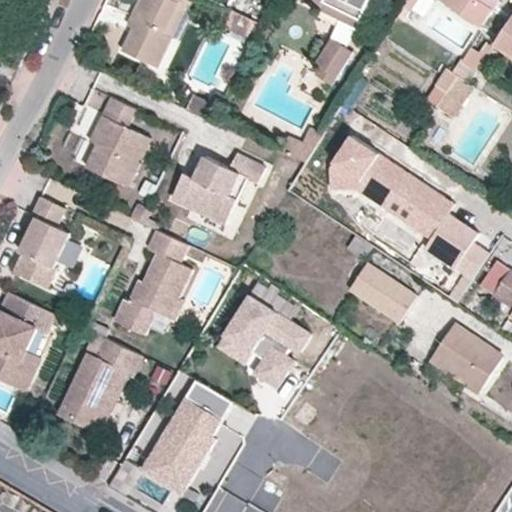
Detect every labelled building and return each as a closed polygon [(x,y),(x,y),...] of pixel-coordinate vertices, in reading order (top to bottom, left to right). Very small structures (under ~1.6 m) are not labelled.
[(141,0),(136,11),(143,14),(137,26),(125,48),(161,66),(189,5),(191,6),(193,0),(141,0)] [(321,8),(358,26),(371,0),(313,0),(322,5),(321,8)] [(444,0),(444,1),(480,25),(495,1),(493,0),(444,0)] [(411,10),(405,6),(398,16),(405,20),(411,10)] [(143,14),(136,11),(130,23),(137,26),(143,14)] [(511,20),(496,44),(511,54),(511,20)] [(322,66),(339,77),(355,51),(334,36),(317,62),(322,66)] [(334,84),(339,77),(322,66),(317,73),(334,84)] [(456,66),(453,70),(459,74),(462,70),(456,66)] [(447,92),(459,74),(453,70),(449,68),(438,85),(447,92)] [(473,77),(462,70),(459,74),(470,82),(473,77)] [(470,82),(459,74),(447,92),(462,102),(474,84),(470,82)] [(462,102),(447,92),(438,106),(453,116),(462,102)] [(138,107),(113,96),(99,127),(106,131),(99,143),(89,165),(130,185),(153,136),(130,125),(138,107)] [(217,117),(222,106),(212,101),(207,112),(217,117)] [(291,134),(284,151),(308,161),(326,132),(312,126),(305,140),(291,134)] [(106,131),(99,127),(92,139),(99,143),(106,131)] [(71,131),(66,147),(82,151),(86,136),(71,131)] [(473,279),(491,252),(475,241),(481,232),(451,211),(439,204),(446,195),(355,133),(333,166),(332,187),(357,187),(388,208),(397,194),(418,208),(409,222),(433,238),(426,247),(467,275),(473,279)] [(207,159),(203,170),(198,180),(192,177),(187,175),(177,201),(232,224),(243,199),(233,195),(243,174),(251,178),(263,182),(270,166),(239,154),(233,169),(207,159)] [(198,180),(203,170),(195,168),(192,177),(198,180)] [(243,199),(251,178),(243,174),(233,195),(243,199)] [(397,194),(388,208),(409,222),(418,208),(397,194)] [(457,202),(446,195),(439,204),(451,211),(457,202)] [(68,208),(43,196),(35,212),(40,215),(32,231),(22,251),(24,253),(16,272),(47,287),(73,232),(59,226),(68,208)] [(40,215),(35,212),(26,228),(32,231),(40,215)] [(191,244),(160,229),(151,247),(161,252),(146,281),(143,279),(133,301),(127,313),(122,310),(118,318),(148,334),(159,310),(170,316),(180,298),(194,268),(183,262),(191,244)] [(357,234),(356,234),(349,246),(366,258),(374,245),(357,234)] [(352,288),(379,306),(397,279),(370,261),(352,288)] [(507,301),(511,303),(511,269),(510,268),(494,292),(507,301)] [(458,301),(473,279),(467,275),(456,291),(454,289),(450,296),(458,301)] [(397,279),(379,306),(401,322),(419,295),(397,279)] [(58,313),(12,291),(0,314),(0,374),(28,388),(43,356),(29,350),(40,327),(50,332),(58,313)] [(314,333),(253,293),(228,332),(255,350),(257,346),(268,353),(256,371),(279,386),(296,359),(288,353),(293,346),(301,352),(314,333)] [(127,313),(133,301),(127,298),(122,310),(127,313)] [(186,302),(180,298),(170,316),(178,319),(186,302)] [(511,303),(507,301),(503,307),(511,312),(511,303)] [(112,327),(95,319),(90,328),(108,337),(112,327)] [(482,392),(505,355),(458,322),(433,359),(482,392)] [(255,350),(228,332),(220,344),(247,362),(255,350)] [(147,356),(108,337),(99,355),(89,352),(62,413),(104,433),(132,372),(138,375),(147,356)] [(110,436),(138,375),(132,372),(104,433),(110,436)] [(235,401),(197,378),(144,468),(185,491),(216,435),(235,401)]
